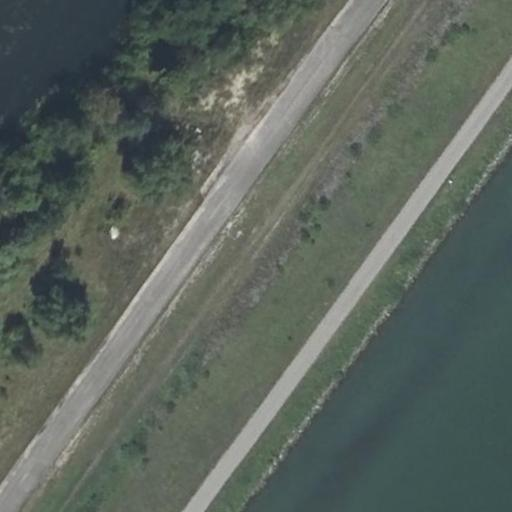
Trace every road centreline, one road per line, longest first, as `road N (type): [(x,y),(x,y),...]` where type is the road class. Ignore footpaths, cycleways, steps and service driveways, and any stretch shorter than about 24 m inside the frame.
road 1 (track): [(66,511),(433,0)]
road 2 (track): [(511,74),(196,511)]
